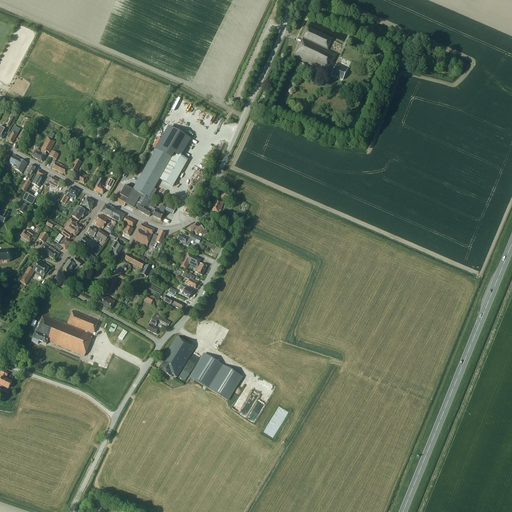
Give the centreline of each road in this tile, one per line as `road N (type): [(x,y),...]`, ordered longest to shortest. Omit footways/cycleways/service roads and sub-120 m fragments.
road 1 (trunk): [(403,511),(511,244)]
road 2 (tertiary): [(201,213),(283,30),(288,0)]
road 3 (tertiary): [(70,511),(160,345)]
road 4 (tertiary): [(160,345),(223,247),(222,230),(201,213)]
road 5 (residential): [(96,308),(54,277),(102,200)]
